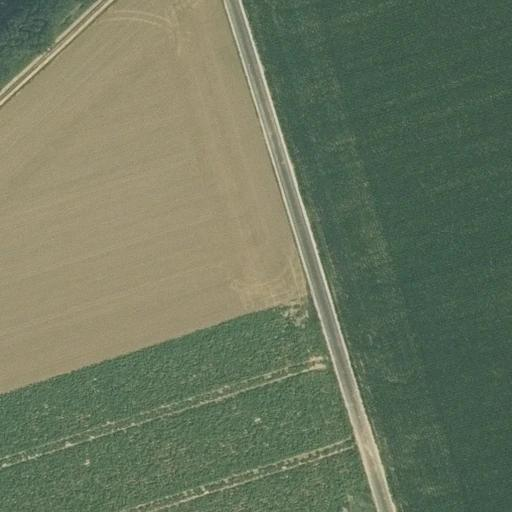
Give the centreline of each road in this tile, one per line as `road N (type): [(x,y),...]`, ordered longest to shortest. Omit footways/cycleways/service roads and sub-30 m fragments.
road 1 (track): [(384,511),(230,0)]
road 2 (track): [(0,102),(111,0)]
